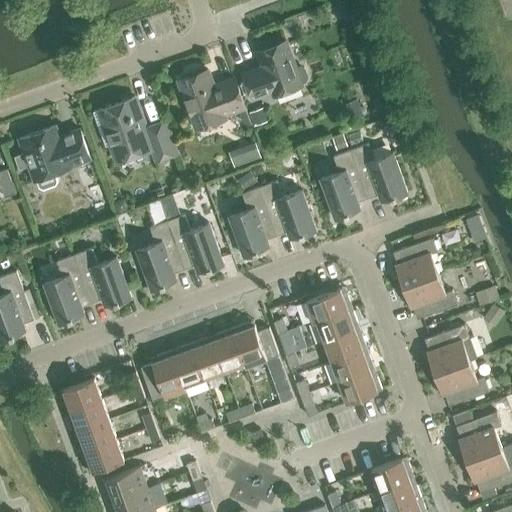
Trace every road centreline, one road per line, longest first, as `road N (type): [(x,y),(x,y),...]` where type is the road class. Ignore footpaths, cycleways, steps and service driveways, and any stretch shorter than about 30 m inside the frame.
road 1 (residential): [(0,371),(357,242)]
road 2 (residential): [(455,511),(357,242)]
road 3 (residential): [(0,115),(207,38),(195,0)]
